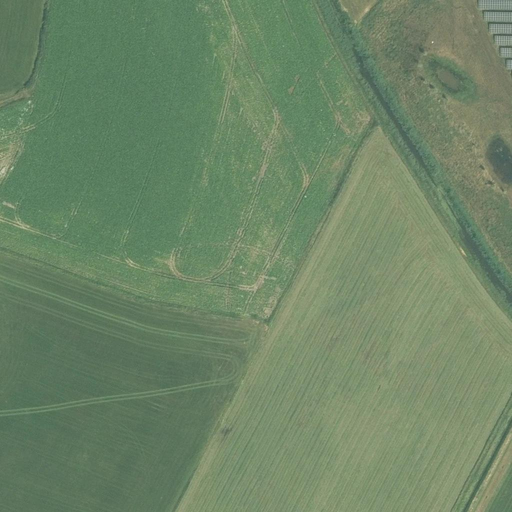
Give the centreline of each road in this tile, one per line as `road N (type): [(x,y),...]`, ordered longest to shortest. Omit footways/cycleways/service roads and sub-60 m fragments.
road 1 (track): [(511,312),(467,254),(316,0)]
road 2 (track): [(454,511),(511,401)]
